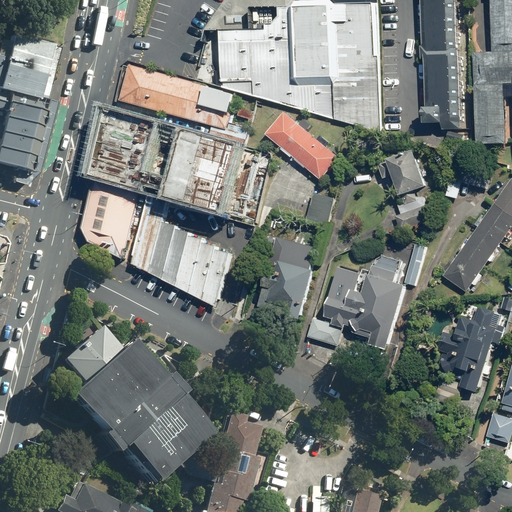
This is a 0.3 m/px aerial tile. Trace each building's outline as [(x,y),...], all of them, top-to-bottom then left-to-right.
[(265,31),(221,33),(220,85),(381,130),(376,4),(338,5),(332,0),(294,0),(290,6),(278,6),(277,19),(265,31)] [(424,0),(430,132),(464,131),(458,0),(424,0)] [(476,54),(479,145),(508,144),(507,98),(511,97),(511,0),(492,0),(495,53),(476,54)] [(0,100),(43,112),(60,49),(3,34),(0,44),(0,100)] [(235,96),(127,66),(117,102),(211,128),(208,139),(246,149),(251,129),(228,122),(235,96)] [(0,100),(0,165),(26,172),(43,112),(0,100)] [(255,112),(240,107),(236,116),(251,121),(255,112)] [(342,158),(287,113),(268,135),(323,181),(342,158)] [(447,141),(463,144),(465,136),(448,133),(447,141)] [(153,142),(137,137),(134,148),(150,153),(153,142)] [(463,144),(447,141),(445,150),(466,154),(467,145),(463,144)] [(386,179),(395,176),(402,197),(428,187),(416,152),(380,164),(386,179)] [(490,182),(461,175),(459,182),(451,180),(446,197),(457,200),(462,184),(488,191),(490,182)] [(104,181),(91,230),(96,242),(131,260),(148,193),(104,181)] [(511,229),(511,181),(445,275),(468,291),(511,229)] [(172,198),(152,193),(136,263),(219,305),(233,254),(220,250),(221,247),(206,243),(206,240),(193,236),(193,234),(180,229),(181,226),(166,222),(172,198)] [(420,208),(398,216),(403,231),(425,223),(420,208)] [(429,246),(419,243),(407,284),(418,286),(429,246)] [(279,272),(270,269),(259,307),(303,319),(319,262),(284,252),(279,272)] [(400,274),(374,266),(366,294),(359,292),(364,274),(342,268),(327,317),(336,320),(335,324),(316,319),(310,337),(340,346),(346,329),(347,329),(348,326),(352,327),(355,333),(374,339),(372,346),(389,351),(408,286),(397,283),(400,274)] [(479,321),(465,317),(459,337),(447,333),(441,350),(452,354),(450,360),(444,363),(449,374),(455,371),(466,375),(462,387),(479,393),(500,328),(494,326),(499,312),(483,307),(479,321)] [(93,430),(88,435),(105,453),(115,443),(150,479),(203,430),(174,400),(180,394),(156,369),(151,373),(119,339),(112,346),(96,329),(59,364),(72,378),(57,392),(93,430)] [(511,374),(502,408),(511,411),(511,374)] [(463,391),(441,384),(436,399),(458,406),(463,391)] [(374,511),(379,495),(354,489),(348,511),(325,511),(325,496),(308,496),(307,511),(236,511),(240,500),(246,501),(256,458),(250,456),(257,427),(239,422),(241,415),(224,411),(215,448),(222,450),(217,472),(211,470),(200,511),(374,511)] [(511,441),(511,417),(496,413),(489,436),(511,443),(511,441)] [(65,498),(60,495),(52,511),(54,511),(149,511),(130,503),(128,508),(73,481),(65,498)]
